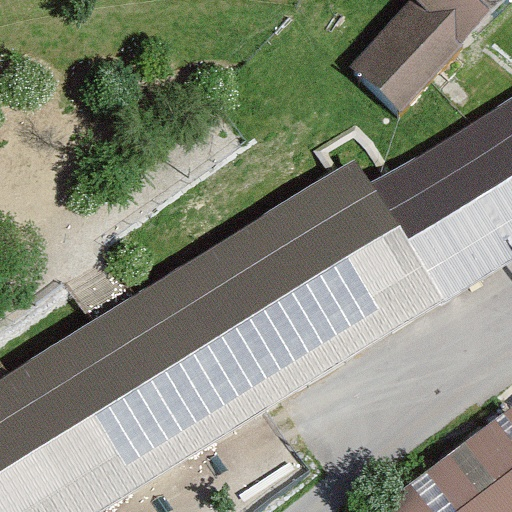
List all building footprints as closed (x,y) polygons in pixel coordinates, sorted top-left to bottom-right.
[(407,0),(416,8),(454,49),(504,0),(407,0)] [(393,119),(428,85),(444,69),(459,54),(454,49),(416,8),(349,73),(393,119)] [(472,131),(365,197),(432,305),(511,256),(511,106),(486,122),(444,69),(428,85),(472,131)] [(0,390),(0,511),(97,511),(432,305),(365,197),(363,198),(349,175),(0,390)] [(511,511),(511,482),(472,511),(511,511)]
